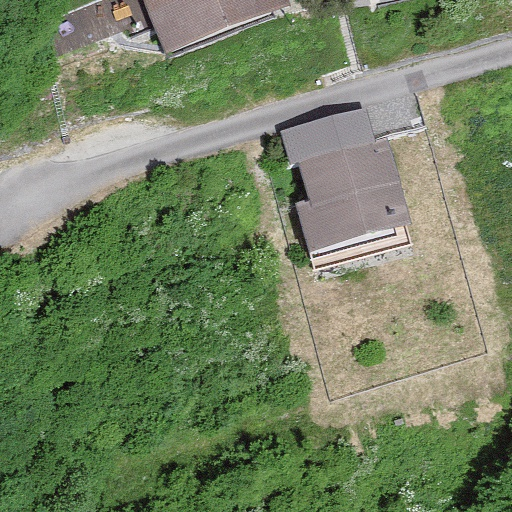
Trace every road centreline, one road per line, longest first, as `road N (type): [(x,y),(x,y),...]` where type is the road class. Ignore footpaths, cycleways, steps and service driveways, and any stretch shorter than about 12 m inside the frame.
road 1 (residential): [(511,34),(57,194)]
road 2 (residential): [(107,507),(511,351)]
